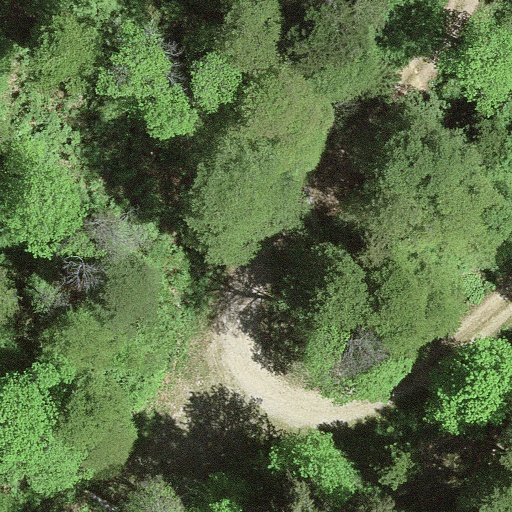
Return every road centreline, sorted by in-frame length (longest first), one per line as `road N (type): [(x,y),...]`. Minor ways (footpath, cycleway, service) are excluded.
road 1 (track): [(271,400),(223,348),(240,243),(437,0)]
road 2 (track): [(511,307),(488,331),(327,418),(271,400)]
road 3 (track): [(271,400),(124,511)]
